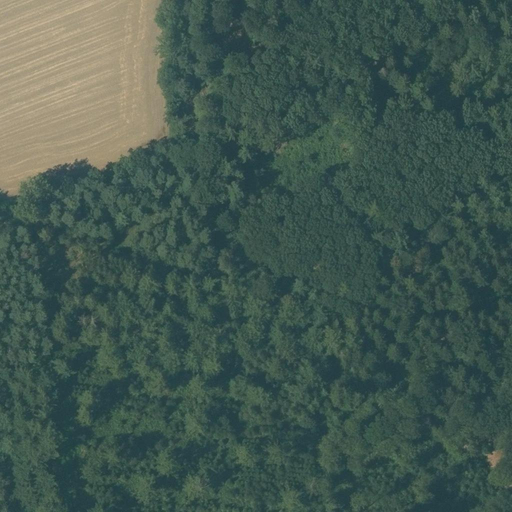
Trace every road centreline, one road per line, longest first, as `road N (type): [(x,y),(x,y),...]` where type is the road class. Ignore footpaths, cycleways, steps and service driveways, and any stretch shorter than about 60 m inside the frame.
road 1 (track): [(0,211),(333,331),(511,447)]
road 2 (track): [(41,227),(66,511)]
road 3 (track): [(319,511),(333,331)]
